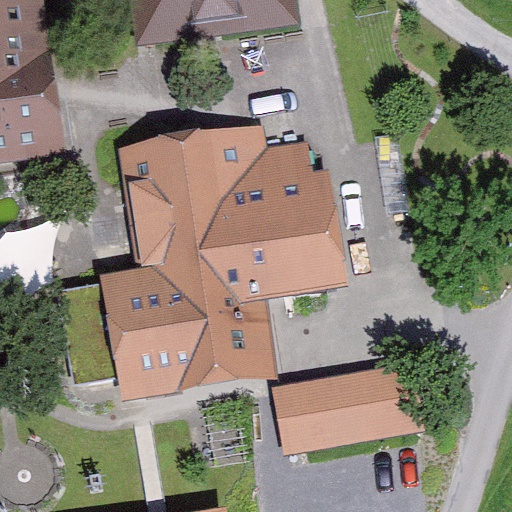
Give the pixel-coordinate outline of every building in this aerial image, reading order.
[(47,0),(0,0),(0,170),(62,165),(47,0)] [(290,0),(149,0),(160,71),(298,51),(290,0)] [(335,128),(98,164),(135,411),(274,390),(373,375),(335,128)] [(33,285),(37,386),(70,385),(67,284),(33,285)] [(373,375),(274,390),(284,456),(423,435),(413,369),(373,375)]
